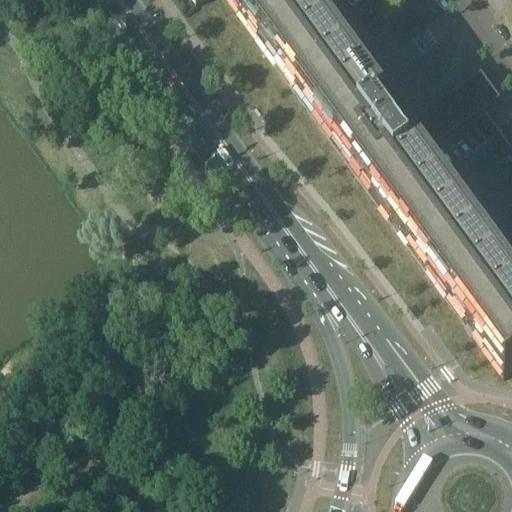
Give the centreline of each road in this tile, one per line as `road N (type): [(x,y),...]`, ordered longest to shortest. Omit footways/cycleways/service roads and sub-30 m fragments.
road 1 (primary): [(436,407),(132,0)]
road 2 (primary): [(103,0),(318,302)]
road 3 (primary): [(318,302),(347,383),(353,430),(338,511)]
road 4 (primary): [(318,302),(345,330),(425,459)]
